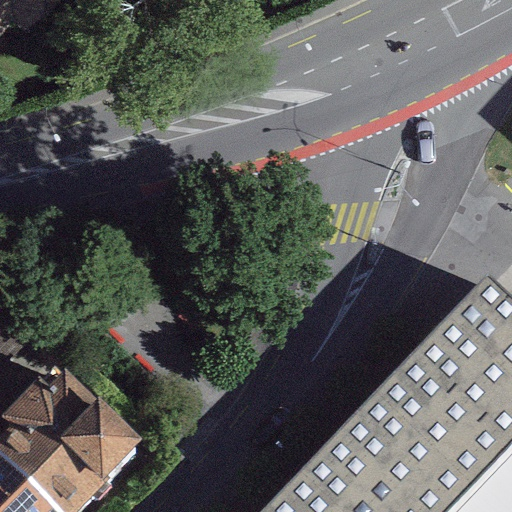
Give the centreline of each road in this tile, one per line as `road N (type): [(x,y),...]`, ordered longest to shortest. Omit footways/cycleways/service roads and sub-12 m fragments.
road 1 (tertiary): [(404,44),(417,109),(361,277),(279,408),(187,511)]
road 2 (primary): [(404,44),(237,112),(0,182)]
road 3 (unknown): [(384,221),(511,249)]
